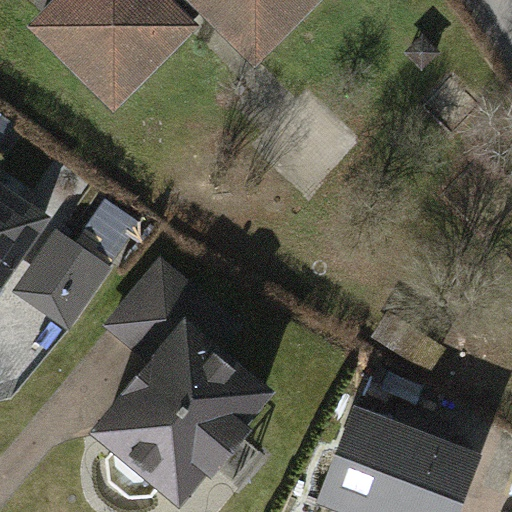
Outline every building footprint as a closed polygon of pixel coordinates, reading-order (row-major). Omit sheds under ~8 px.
[(61,0),(37,27),(124,106),(203,21),(253,67),(314,0),(61,0)] [(0,289),(47,221),(0,189),(0,289)] [(110,268),(59,232),(26,279),(76,315),(110,268)] [(185,320),(212,341),(236,311),(161,251),(110,314),(159,353),(185,320)] [(212,341),(185,320),(159,353),(103,421),(191,492),(273,390),(212,341)] [(469,511),(488,463),(363,416),(331,498),(367,511),(469,511)]
